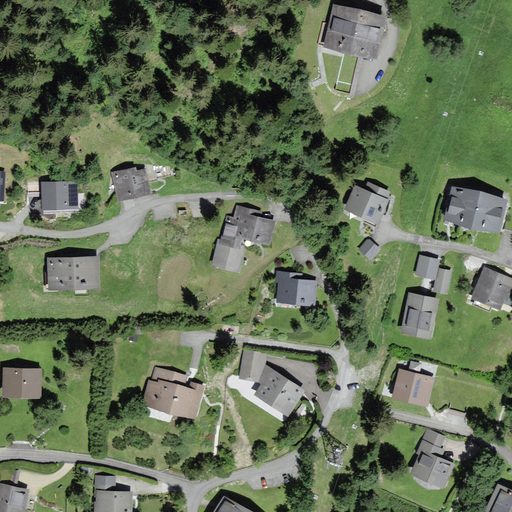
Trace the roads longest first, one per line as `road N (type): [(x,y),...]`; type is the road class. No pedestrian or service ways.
road 1 (residential): [(198,496),(211,484),(291,461),(338,398),(346,333),(306,228),(281,204),(251,197),(176,198),(68,235),(0,225)]
road 2 (residential): [(198,496),(172,479),(99,461),(0,453)]
